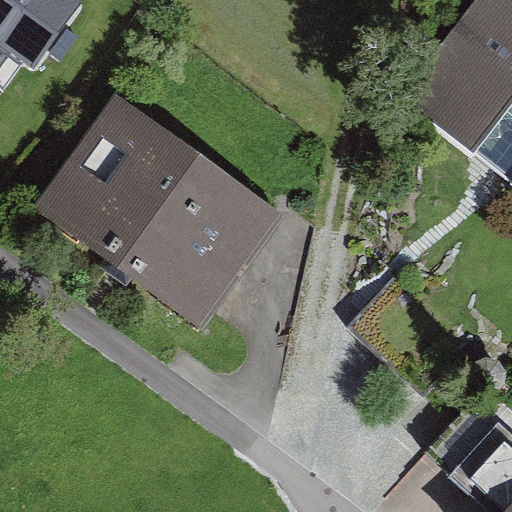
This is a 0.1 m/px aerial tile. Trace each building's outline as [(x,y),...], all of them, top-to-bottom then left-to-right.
[(82,3),(77,0),(0,0),(0,43),(37,68),(82,3)] [(511,0),(475,0),(402,99),(511,186),(511,0)] [(292,223),(120,97),(36,211),(208,337),(292,223)] [(408,263),(350,330),(416,387),(474,320),(408,263)] [(511,511),(511,401),(493,385),(428,454),(488,511),(511,511)]
